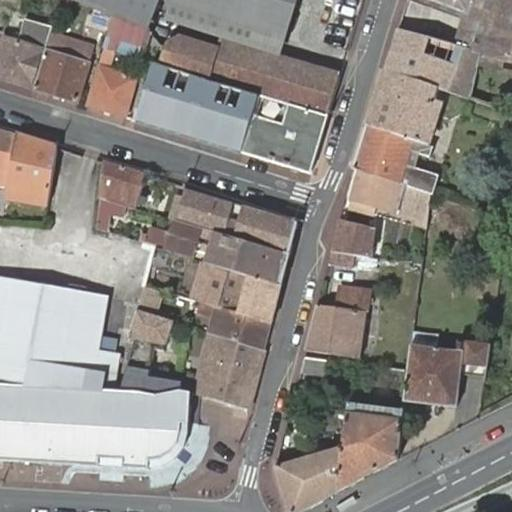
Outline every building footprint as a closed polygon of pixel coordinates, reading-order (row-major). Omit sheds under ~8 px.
[(72,0),(113,18),(103,48),(106,49),(139,59),(156,19),(162,0),(72,0)] [(162,0),(156,19),(281,60),(301,0),(162,0)] [(430,0),(465,13),(468,14),(473,0),(430,0)] [(511,3),(503,0),(473,0),(468,14),(458,44),(466,46),(483,51),(511,57),(511,3)] [(0,79),(34,90),(46,51),(50,40),(54,29),(26,20),(20,43),(5,39),(2,47),(0,54),(0,79)] [(458,44),(398,30),(386,70),(447,92),(449,92),(466,46),(458,44)] [(208,80),(217,52),(175,39),(166,67),(208,80)] [(59,44),(50,40),(46,51),(34,90),(78,103),(90,65),(57,53),(59,44)] [(330,117),(342,78),(281,60),(220,42),(217,52),(208,80),(259,95),(330,117)] [(483,51),(466,46),(449,92),(472,101),(481,61),(483,51)] [(511,57),(483,51),(481,61),(511,69),(511,57)] [(136,121),(241,153),(259,95),(208,80),(166,67),(154,63),(136,121)] [(88,106),(128,118),(138,81),(100,69),(88,106)] [(365,174),(439,196),(441,185),(421,178),(431,148),(437,148),(450,106),(444,104),(447,92),(386,70),(356,171),(365,174)] [(312,175),(330,117),(259,95),(241,153),(312,175)] [(511,114),(477,102),(474,115),(511,127),(511,114)] [(20,138),(0,131),(0,186),(9,189),(20,138)] [(9,191),(50,199),(59,150),(20,138),(9,189),(9,191)] [(146,177),(103,164),(99,197),(137,209),(146,177)] [(435,218),(439,196),(365,174),(358,200),(380,206),(381,204),(420,214),(418,222),(428,224),(430,218),(435,218)] [(299,225),(184,189),(174,221),(290,258),(299,225)] [(6,204),(47,211),(50,199),(9,191),(6,204)] [(380,206),(358,200),(356,209),(378,214),(380,206)] [(174,221),(171,220),(161,250),(181,256),(229,271),(250,277),(282,288),(290,258),(174,221)] [(374,231),(340,224),(333,253),(355,256),(369,258),(374,231)] [(355,256),(333,253),(329,265),(352,270),(355,256)] [(229,271),(181,256),(178,268),(170,296),(179,299),(272,326),(282,288),(250,277),(243,297),(220,290),(229,271)] [(59,390),(77,290),(0,278),(0,386),(32,389),(59,390)] [(343,288),(339,308),(368,310),(370,293),(343,288)] [(77,290),(59,390),(91,391),(109,295),(77,290)] [(265,353),(272,326),(179,299),(172,323),(209,335),(265,353)] [(339,308),(319,306),(307,350),(361,357),(368,310),(339,308)] [(163,352),(172,323),(136,311),(127,344),(133,346),(121,390),(146,395),(179,397),(180,388),(147,378),(153,350),(163,352)] [(250,411),(265,353),(209,335),(194,398),(250,411)] [(409,365),(405,402),(456,406),(460,371),(484,372),(486,344),(456,341),(455,350),(411,347),(409,365)] [(330,360),(305,359),(301,374),(326,375),(330,360)] [(405,364),(386,363),(384,383),(402,385),(405,364)] [(0,386),(0,462),(30,465),(32,389),(0,386)] [(178,399),(179,397),(146,395),(91,391),(59,390),(32,389),(30,465),(150,471),(151,467),(171,462),(185,450),(186,430),(191,430),(191,403),(178,399)] [(343,445),(338,491),(398,459),(404,406),(396,406),(396,414),(357,412),(357,403),(348,402),(347,409),(343,445)] [(396,414),(396,406),(357,403),(357,412),(396,414)] [(343,445),(304,458),(310,476),(307,477),(315,504),(338,491),(343,445)] [(304,458),(277,466),(288,511),(301,511),(315,504),(307,477),(310,476),(304,458)]
